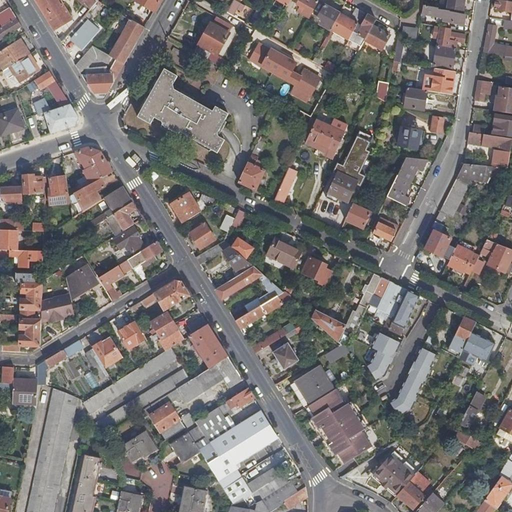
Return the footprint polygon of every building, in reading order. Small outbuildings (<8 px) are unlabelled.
[(62,0),(37,0),(36,1),(55,32),(73,21),(61,1),(62,0)] [(82,0),(86,5),(88,4),(92,10),(101,0),(82,0)] [(155,13),(162,0),(138,0),(137,3),(155,13)] [(254,9),(238,0),(236,0),(231,11),(247,21),(254,9)] [(297,12),(309,19),(318,2),(314,0),(299,0),(297,5),(300,7),(297,12)] [(463,12),(464,0),(448,0),(448,6),(444,5),(444,9),(463,12)] [(495,9),(511,12),(511,2),(508,2),(496,0),(495,9)] [(262,3),(254,16),(262,20),(269,6),(262,3)] [(330,31),(340,14),(324,6),(318,17),(322,19),(319,25),(330,31)] [(0,29),(17,19),(10,9),(0,15),(0,29)] [(468,15),(431,9),(430,18),(440,19),(440,17),(448,18),(447,22),(467,25),(468,15)] [(351,21),(340,14),(330,31),(323,43),(327,45),(334,33),(349,42),(349,41),(354,32),(365,14),(358,10),(351,21)] [(283,15),(274,30),(282,35),(290,19),(283,15)] [(373,26),(376,20),(367,15),(361,25),(363,27),(359,35),(366,39),(373,26)] [(262,20),(254,16),(250,24),(258,28),(262,20)] [(232,27),(214,17),(198,47),(216,57),(232,27)] [(85,18),(69,36),(73,40),(89,23),(85,18)] [(0,41),(22,28),(17,19),(0,29),(0,41)] [(126,64),(146,29),(131,21),(111,56),(126,64)] [(73,40),(73,41),(84,51),(101,34),(89,23),(73,40)] [(390,36),(373,26),(366,39),(365,40),(381,49),(390,36)] [(488,26),(483,54),(505,57),(506,47),(495,46),(498,28),(488,26)] [(450,30),(435,28),(432,39),(438,40),(437,47),(455,50),(456,44),(464,45),(465,37),(449,34),(450,30)] [(356,34),(354,32),(349,41),(361,48),(363,44),(365,40),(366,39),(359,35),(356,34)] [(379,53),(381,49),(365,40),(363,44),(379,53)] [(349,42),(346,46),(358,53),(361,48),(349,41),(349,42)] [(0,67),(3,73),(29,57),(19,42),(0,53),(0,67)] [(109,95),(126,64),(111,56),(96,47),(77,66),(82,74),(94,61),(112,69),(112,71),(112,75),(88,76),(88,84),(96,96),(109,95)] [(216,57),(198,47),(195,53),(213,63),(216,57)] [(455,50),(437,47),(433,68),(452,71),(455,50)] [(40,72),(31,56),(29,57),(3,73),(13,89),(40,72)] [(315,57),(312,62),(319,66),(322,61),(315,57)] [(217,154),(224,140),(217,136),(228,114),(215,107),(212,111),(171,88),(176,77),(164,69),(137,117),(150,125),(153,118),(163,123),(162,126),(178,136),(180,132),(217,154)] [(321,81),(305,71),(295,88),(297,89),(293,95),(308,103),(311,97),(313,98),(321,81)] [(453,84),(455,74),(436,71),(433,86),(442,87),(442,86),(443,82),(453,84)] [(57,82),(52,74),(38,82),(41,89),(42,91),(50,87),(57,82)] [(494,83),(479,81),(475,100),(484,102),(485,92),(493,93),(494,83)] [(38,82),(29,87),(29,88),(33,94),(41,89),(38,82)] [(72,107),(57,82),(50,87),(64,109),(72,107)] [(387,104),(389,87),(379,86),(377,99),(383,102),(387,104)] [(423,110),(427,89),(406,86),(403,106),(423,110)] [(511,88),(499,87),(496,110),(511,112),(511,88)] [(33,94),(29,88),(23,91),(27,97),(33,94)] [(79,118),(72,107),(64,109),(53,113),(47,103),(35,106),(39,117),(45,115),(53,136),(77,128),(79,118)] [(18,112),(0,117),(0,130),(3,138),(25,131),(18,112)] [(511,134),(511,118),(495,116),(493,135),(511,137),(511,134)] [(345,133),(317,119),(305,143),(326,153),(325,156),(332,159),(345,133)] [(443,122),(433,120),(431,132),(441,134),(443,122)] [(475,134),(485,135),(486,124),(477,123),(475,134)] [(416,150),(419,129),(401,126),(397,147),(416,150)] [(475,134),(470,133),(468,144),(495,148),(494,152),(497,153),(496,168),(502,168),(510,169),(511,151),(511,139),(485,135),(475,134)] [(253,155),(260,158),(267,143),(261,140),(253,155)] [(89,148),(76,152),(86,170),(82,173),(85,178),(77,183),(80,190),(112,171),(99,151),(89,148)] [(240,184),(257,192),(267,172),(263,171),(266,165),(258,161),(260,158),(253,155),(240,184)] [(396,179),(410,185),(417,171),(422,174),(428,161),(406,159),(399,175),(396,179)] [(274,200),(283,204),(300,170),(295,168),(290,165),(281,185),(274,200)] [(493,168),(465,165),(457,180),(470,186),(474,177),(484,178),(484,174),(492,175),(496,168),(493,168)] [(501,176),(502,168),(496,168),(492,175),(501,176)] [(112,171),(80,190),(68,197),(69,203),(71,218),(99,200),(94,192),(116,179),(112,171)] [(338,199),(348,204),(358,183),(339,175),(329,195),(338,199)] [(43,194),(41,178),(34,178),(34,176),(24,177),(25,195),(43,194)] [(49,197),(44,198),(44,207),(69,203),(68,197),(65,177),(47,180),(49,197)] [(397,203),(406,207),(408,200),(404,198),(410,185),(396,179),(387,199),(397,203)] [(470,186),(457,180),(444,206),(457,213),(471,186),(470,186)] [(273,181),(266,196),(274,200),(281,185),(273,181)] [(131,203),(121,186),(103,198),(110,210),(103,214),(106,219),(112,215),(131,203)] [(23,213),(22,188),(0,188),(0,202),(13,202),(13,205),(7,205),(7,213),(23,213)] [(172,206),(184,225),(202,213),(191,195),(172,206)] [(211,198),(204,195),(201,202),(208,205),(210,201),(211,198)] [(327,201),(336,205),(338,199),(329,195),(327,201)] [(345,210),(348,204),(338,199),(336,205),(345,210)] [(387,199),(383,206),(393,211),(397,203),(387,199)] [(136,210),(131,203),(112,215),(120,227),(113,233),(112,231),(103,236),(107,242),(133,225),(128,216),(136,210)] [(353,206),(346,222),(364,230),(371,214),(353,206)] [(444,206),(432,231),(434,231),(426,250),(442,257),(450,239),(443,236),(446,230),(441,228),(448,215),(455,218),(457,213),(444,206)] [(247,214),(240,211),(238,215),(236,220),(234,224),(240,226),(247,214)] [(106,219),(103,214),(94,220),(97,224),(106,219)] [(221,229),(230,233),(234,224),(236,220),(228,216),(221,229)] [(0,218),(0,230),(17,231),(23,231),(23,221),(23,219),(0,218)] [(399,228),(381,219),(373,234),(392,243),(399,228)] [(23,231),(34,231),(34,221),(23,221),(23,231)] [(201,250),(216,240),(206,224),(191,234),(201,250)] [(141,239),(133,229),(111,242),(118,252),(123,249),(126,254),(129,253),(130,255),(143,248),(139,240),(141,239)] [(0,230),(0,251),(8,251),(18,251),(17,231),(0,230)] [(49,233),(44,236),(44,251),(44,258),(55,250),(49,233)] [(247,261),(255,249),(239,239),(233,248),(247,261)] [(296,269),(304,252),(295,248),(294,249),(275,240),(269,253),(277,257),(276,260),(296,269)] [(225,241),(197,260),(200,265),(223,251),(234,268),(238,266),(243,275),(255,268),(247,261),(233,248),(225,241)] [(156,254),(162,251),(156,242),(124,263),(131,272),(135,278),(144,273),(142,269),(137,262),(143,258),(145,261),(156,254)] [(487,242),(473,272),(479,275),(487,260),(486,260),(490,252),(493,244),(487,242)] [(498,246),(493,244),(490,252),(494,254),(496,250),(498,246)] [(457,246),(447,266),(464,274),(474,254),(457,246)] [(511,263),(511,261),(511,250),(498,246),(496,250),(507,255),(504,260),(511,263)] [(511,264),(511,263),(504,260),(507,255),(496,250),(494,254),(491,262),(489,267),(506,274),(511,264)] [(35,260),(35,251),(18,251),(8,251),(8,257),(17,257),(17,266),(27,266),(27,260),(35,260)] [(486,260),(487,260),(491,262),(494,254),(490,252),(486,260)] [(159,259),(156,254),(145,261),(143,258),(137,262),(142,269),(159,259)] [(327,289),(335,272),(326,269),(327,266),(311,259),(303,275),(319,282),(318,285),(327,289)] [(131,272),(124,263),(98,279),(104,289),(131,272)] [(85,266),(66,278),(70,291),(72,300),(79,295),(82,298),(88,293),(87,290),(96,285),(85,266)] [(233,269),(239,278),(243,275),(238,266),(234,268),(233,269)] [(236,323),(281,295),(283,293),(255,268),(243,275),(239,278),(217,291),(222,300),(259,278),(269,294),(232,316),(236,323)] [(43,282),(43,274),(23,274),(22,282),(21,282),(21,292),(30,292),(29,296),(43,297),(43,282)] [(383,279),(374,275),(357,308),(366,313),(371,302),(383,279)] [(420,297),(383,279),(371,302),(379,306),(377,310),(394,318),(391,323),(392,324),(389,330),(400,335),(403,329),(404,329),(420,297)] [(164,312),(190,296),(182,283),(174,282),(130,309),(134,317),(150,308),(149,307),(157,302),(164,312)] [(105,291),(113,302),(120,297),(112,287),(105,291)] [(53,297),(44,300),(50,319),(50,322),(62,318),(61,315),(65,314),(75,311),(73,303),(72,300),(70,291),(53,296),(53,297)] [(72,300),(73,303),(82,298),(79,295),(72,300)] [(236,323),(242,331),(284,305),(280,300),(283,298),(281,295),(236,323)] [(43,300),(43,297),(29,296),(29,301),(21,301),(21,315),(35,315),(35,310),(42,310),(43,300)] [(357,308),(356,308),(347,326),(358,331),(364,318),(366,313),(357,308)] [(313,319),(338,344),(347,326),(317,311),(313,319)] [(15,315),(0,314),(0,322),(15,322),(15,315)] [(159,343),(164,352),(170,348),(183,340),(167,314),(151,324),(155,330),(152,332),(155,336),(158,334),(161,340),(159,343)] [(207,324),(203,317),(187,327),(192,334),(207,324)] [(464,350),(472,332),(476,323),(464,318),(447,352),(460,358),(464,350)] [(42,322),(42,320),(21,320),(20,330),(29,330),(28,333),(42,333),(42,322)] [(144,340),(133,322),(117,332),(128,349),(144,340)] [(207,324),(192,334),(189,336),(210,370),(228,358),(207,324)] [(495,343),(472,332),(464,350),(487,362),(495,343)] [(20,346),(42,347),(42,333),(28,333),(28,336),(20,337),(20,346)] [(253,349),(256,355),(269,347),(281,339),(277,334),(253,349)] [(402,344),(379,334),(372,348),(377,351),(371,364),(368,367),(378,382),(386,376),(402,344)] [(436,338),(430,335),(427,342),(433,345),(436,338)] [(281,339),(269,347),(285,371),(294,365),(290,359),(295,355),(284,337),(281,339)] [(121,358),(109,338),(92,348),(105,368),(121,358)] [(36,368),(36,376),(55,366),(82,349),(78,342),(36,368)] [(157,357),(134,371),(114,384),(121,396),(178,360),(170,348),(164,352),(157,357)] [(438,356),(422,348),(397,400),(392,402),(401,418),(414,408),(438,356)] [(108,375),(91,349),(84,354),(99,380),(108,375)] [(236,371),(228,358),(210,370),(191,381),(142,411),(147,420),(152,418),(161,433),(159,434),(163,441),(185,428),(171,405),(183,397),(186,401),(223,379),(236,371)] [(320,366),(295,382),(311,406),(310,408),(316,417),(313,419),(320,431),(324,428),(333,444),(331,445),(337,456),(341,454),(347,464),(374,448),(363,432),(366,430),(349,405),(347,407),(320,366)] [(3,384),(13,384),(13,379),(13,368),(3,368),(3,384)] [(128,406),(134,416),(142,411),(191,381),(185,371),(128,406)] [(230,390),(243,382),(236,371),(223,379),(230,390)] [(36,379),(36,385),(45,386),(46,380),(36,377),(36,379)] [(311,406),(295,382),(291,385),(307,409),(310,408),(311,406)] [(17,404),(35,404),(36,385),(13,384),(3,384),(0,383),(0,392),(11,393),(11,404),(17,404)] [(121,396),(114,384),(84,404),(90,415),(121,396)] [(52,511),(78,400),(71,394),(55,389),(27,511),(52,511)] [(208,442),(229,429),(223,418),(228,414),(226,412),(231,408),(234,412),(254,399),(248,390),(196,423),(204,436),(208,442)] [(486,398),(479,395),(473,407),(479,411),(486,398)] [(355,402),(349,405),(366,430),(371,427),(355,402)] [(128,406),(95,426),(101,436),(106,433),(134,416),(128,406)] [(478,411),(470,407),(461,425),(469,429),(478,411)] [(310,408),(307,409),(313,419),(316,417),(310,408)] [(501,430),(511,435),(511,410),(501,430)] [(266,445),(278,438),(270,425),(262,412),(208,444),(209,446),(200,452),(219,482),(229,477),(227,474),(237,467),(235,464),(245,458),(238,446),(259,434),(266,445)] [(320,431),(313,419),(309,421),(320,437),(323,435),(320,431)] [(320,431),(323,435),(327,440),(331,445),(333,444),(324,428),(320,431)] [(158,450),(146,431),(123,446),(134,462),(144,455),(147,458),(158,450)] [(478,450),(481,443),(461,432),(458,440),(478,450)] [(182,463),(200,452),(198,448),(194,442),(189,433),(171,444),(182,463)] [(245,458),(266,445),(259,434),(238,446),(245,458)] [(208,442),(204,436),(194,442),(198,448),(208,442)] [(337,456),(331,445),(327,440),(323,442),(334,458),(337,456)] [(397,452),(393,456),(404,466),(408,462),(397,452)] [(344,467),(347,464),(341,454),(337,456),(344,467)] [(85,456),(73,511),(92,511),(95,498),(93,498),(99,468),(101,468),(102,465),(99,464),(100,460),(85,456)] [(376,475),(400,496),(411,483),(417,477),(404,466),(393,456),(376,475)] [(501,476),(503,478),(505,480),(511,467),(511,460),(510,460),(508,463),(511,465),(508,472),(504,470),(501,476)] [(408,462),(404,466),(417,477),(420,473),(408,462)] [(219,482),(232,503),(241,497),(251,491),(248,486),(237,467),(227,474),(229,477),(219,482)] [(251,491),(283,472),(280,467),(248,486),(251,491)] [(511,467),(505,480),(503,478),(478,511),(496,511),(511,490),(511,482),(510,481),(511,477),(511,467)] [(290,483),(283,472),(251,491),(241,497),(248,509),(290,483)] [(398,498),(400,496),(376,475),(374,477),(398,498)] [(511,490),(496,511),(511,511),(511,477),(510,481),(511,482),(511,490)] [(265,511),(278,505),(283,501),(300,492),(294,481),(290,483),(248,509),(250,511),(265,511)] [(411,483),(400,496),(416,510),(427,497),(411,483)] [(288,509),(309,497),(308,491),(307,487),(300,492),(283,501),(288,509)] [(203,511),(207,492),(186,488),(180,511),(203,511)] [(139,511),(143,497),(122,493),(117,511),(139,511)] [(439,511),(447,503),(435,493),(418,511),(439,511)] [(250,511),(248,509),(241,497),(232,503),(228,511),(250,511)] [(8,511),(11,501),(0,498),(0,511),(8,511)]
